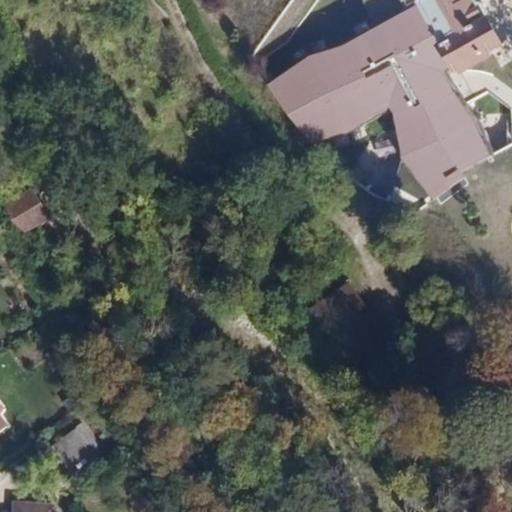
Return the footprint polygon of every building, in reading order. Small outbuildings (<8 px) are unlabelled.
[(395,168),(424,200),(489,156),(470,114),(452,86),(442,71),(500,51),(466,0),(414,0),(264,82),(308,146),(386,114),(395,168)] [(37,184),(8,202),(26,230),(55,213),(37,184)] [(321,315),(308,324),(336,364),(349,354),(321,315)] [(107,472),(83,442),(60,459),(84,490),(107,472)] [(55,511),(56,506),(11,503),(10,511),(55,511)]
